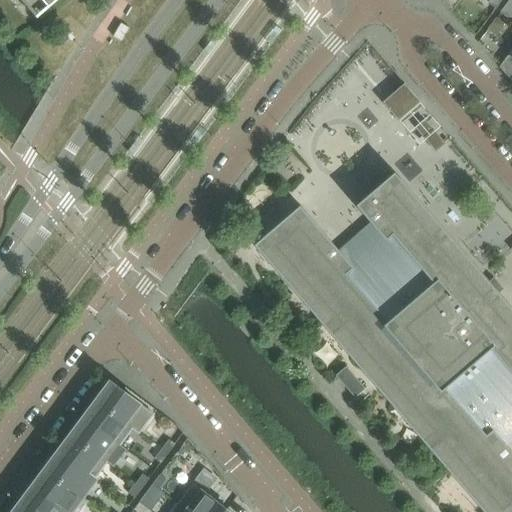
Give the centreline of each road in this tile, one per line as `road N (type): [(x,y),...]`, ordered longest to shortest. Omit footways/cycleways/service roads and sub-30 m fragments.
road 1 (residential): [(113,327),(367,0)]
road 2 (tertiary): [(0,293),(220,0)]
road 3 (tertiary): [(177,0),(0,254)]
road 4 (residential): [(113,327),(272,511)]
road 5 (residential): [(408,24),(406,54),(511,182)]
road 6 (residential): [(0,478),(113,327)]
road 7 (residential): [(511,118),(438,32),(408,24)]
